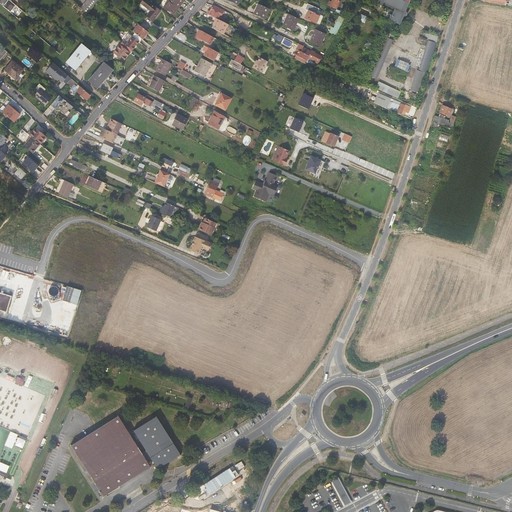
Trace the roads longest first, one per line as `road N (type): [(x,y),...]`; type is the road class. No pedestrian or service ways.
road 1 (residential): [(339,343),(390,223),(461,0)]
road 2 (residential): [(70,147),(201,0)]
road 3 (unknown): [(36,186),(197,255)]
road 4 (tertiary): [(128,511),(264,428)]
road 5 (unknown): [(63,154),(186,209),(189,221)]
